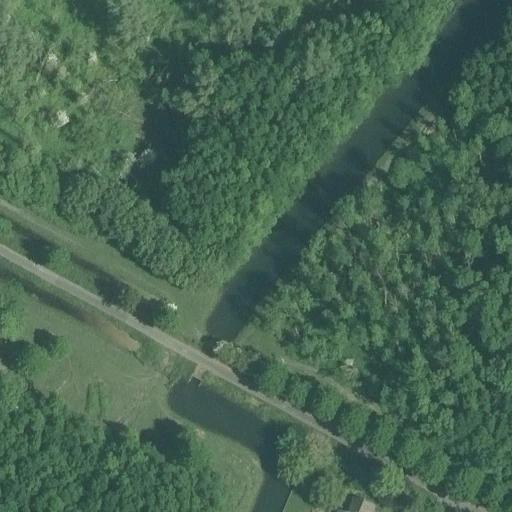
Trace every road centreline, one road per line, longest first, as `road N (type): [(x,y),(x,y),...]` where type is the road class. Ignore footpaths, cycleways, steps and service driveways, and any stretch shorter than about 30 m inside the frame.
road 1 (track): [(511,494),(264,349),(232,359),(187,332),(183,302),(0,200)]
road 2 (unclassified): [(472,511),(0,252)]
road 3 (track): [(511,28),(264,349)]
